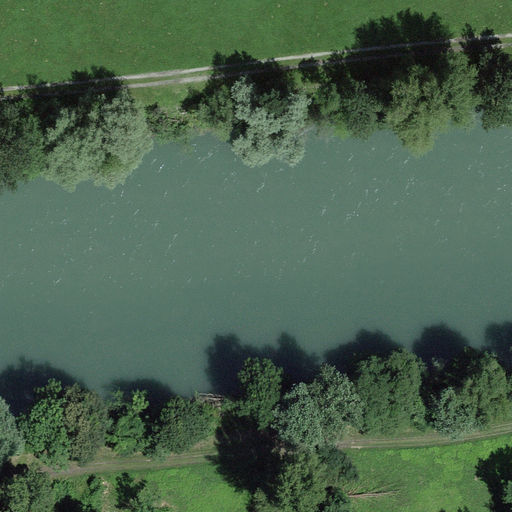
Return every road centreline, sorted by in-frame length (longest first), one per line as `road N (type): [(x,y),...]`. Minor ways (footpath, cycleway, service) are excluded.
road 1 (track): [(0,473),(511,420)]
road 2 (track): [(0,93),(511,40)]
